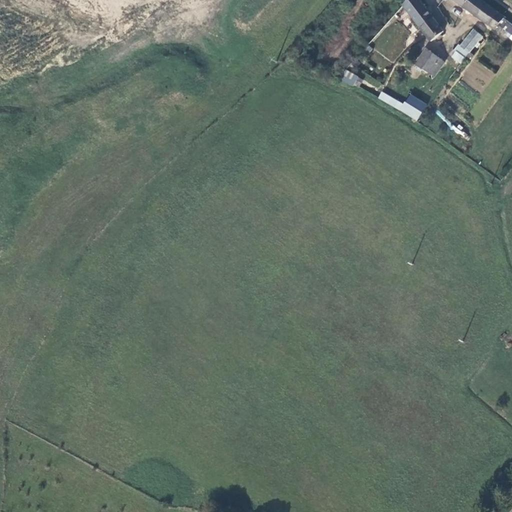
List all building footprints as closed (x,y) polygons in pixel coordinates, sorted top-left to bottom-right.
[(446,33),(420,0),(409,0),(404,4),(422,28),(421,29),(431,43),(446,33)] [(481,0),(455,0),(495,29),(498,31),(501,27),(509,32),(507,35),(511,38),(511,23),(504,18),(505,17),(481,0)] [(475,29),(463,44),(471,51),(469,54),(473,58),(487,40),(475,29)] [(428,49),(417,64),(435,77),(446,62),(428,49)] [(469,67),(481,76),(483,74),(490,79),(495,74),(475,59),(469,67)] [(347,69),(341,78),(355,87),(361,77),(347,69)] [(379,98),(400,111),(418,122),(429,104),(412,93),(404,105),(382,92),(379,98)]
